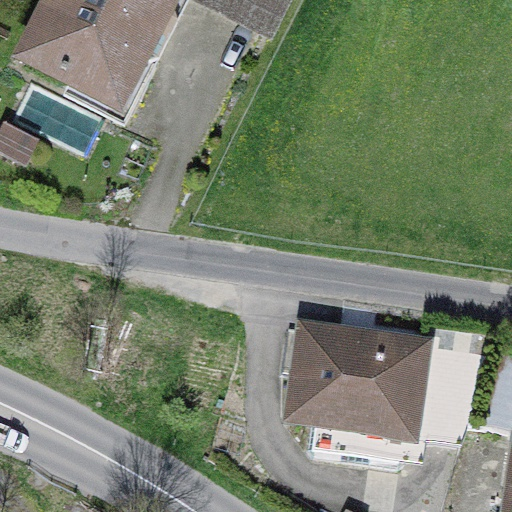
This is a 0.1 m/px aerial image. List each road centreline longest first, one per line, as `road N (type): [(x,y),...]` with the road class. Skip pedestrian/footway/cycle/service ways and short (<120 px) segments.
road 1 (tertiary): [(0,230),(511,308)]
road 2 (primary): [(0,401),(37,413),(209,511)]
